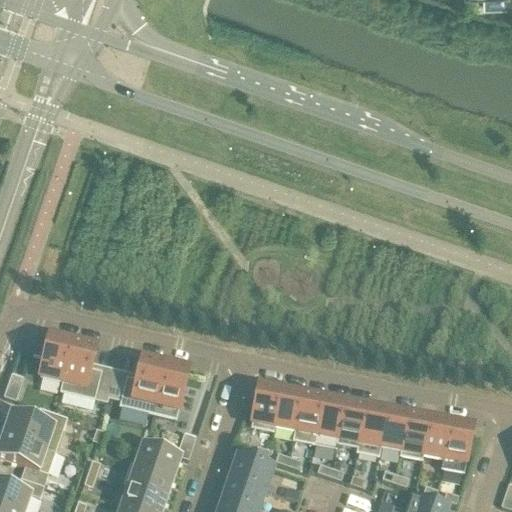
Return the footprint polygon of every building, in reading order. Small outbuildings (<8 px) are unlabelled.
[(49,342),(48,343),(37,340),(32,360),(44,362),(39,382),(61,387),(62,388),(72,347),(62,345),(62,344),(52,341),(52,342),(49,342)] [(107,407),(108,403),(107,403),(113,379),(90,373),(95,353),(72,347),(62,388),(61,387),(59,397),(94,405),(94,404),(107,407)] [(118,411),(153,419),(165,370),(142,364),(137,385),(113,379),(107,403),(108,403),(120,406),(118,411)] [(165,370),(153,419),(176,425),(188,376),(184,375),(185,374),(175,371),(175,372),(165,370)] [(11,379),(3,401),(8,403),(15,406),(23,383),(11,379)] [(273,437),(274,432),(273,432),(280,396),(258,392),(250,433),(273,437)] [(274,432),(293,436),(294,436),(301,400),(280,396),(273,432),(274,432)] [(314,450),(316,440),(322,404),(301,400),(294,436),(293,436),(292,445),(314,450)] [(316,440),(336,444),(337,444),(344,409),(322,404),(316,440)] [(335,449),(356,453),(357,453),(365,413),(344,409),(337,444),(336,444),(335,449)] [(355,457),(367,460),(378,462),(380,453),(379,452),(386,417),(365,413),(357,453),(356,453),(355,457)] [(10,417),(2,440),(55,458),(67,423),(39,414),(35,426),(10,417)] [(380,453),(399,456),(400,456),(407,421),(386,417),(379,452),(380,453)] [(422,465),(422,461),(422,460),(428,425),(407,421),(400,456),(399,456),(398,461),(422,465)] [(422,461),(442,464),(443,464),(450,429),(428,425),(422,460),(422,461)] [(443,464),(442,464),(440,474),(463,478),(472,433),(450,429),(443,464)] [(92,446),(100,448),(104,436),(96,433),(92,446)] [(176,461),(180,463),(186,464),(188,465),(195,442),(183,438),(176,461)] [(0,463),(24,472),(20,484),(43,492),(55,458),(2,440),(0,446),(0,463)] [(142,449),(135,470),(134,471),(173,484),(180,463),(176,461),(142,449)] [(254,459),(266,463),(269,455),(256,451),(254,459)] [(274,466),(286,470),(289,462),(277,458),(274,466)] [(238,461),(230,483),(264,494),(272,473),(238,461)] [(289,462),(286,470),(298,474),(301,466),(289,462)] [(91,465),(87,477),(96,480),(100,468),(91,465)] [(122,490),(127,492),(127,491),(166,504),(173,484),(134,471),(135,470),(130,468),(122,490)] [(316,477),(328,481),(331,473),(319,469),(316,477)] [(331,473),(328,481),(340,485),(343,477),(331,473)] [(381,484),(393,488),(396,479),(384,475),(381,484)] [(96,480),(87,477),(83,489),(91,492),(96,480)] [(396,479),(393,488),(405,492),(408,483),(396,479)] [(349,488),(361,493),(364,484),(352,480),(349,488)] [(230,483),(223,503),(248,511),(258,511),(264,494),(230,483)] [(0,489),(0,511),(26,511),(30,500),(39,503),(43,492),(20,484),(16,495),(0,489)] [(511,511),(511,489),(509,489),(502,511),(511,511)] [(127,491),(127,492),(120,511),(122,511),(163,511),(166,504),(127,491)] [(422,499),(434,503),(437,495),(425,491),(422,499)] [(284,501),(296,506),(299,497),(287,493),(284,501)] [(443,505),(455,509),(458,501),(445,496),(443,505)] [(440,511),(412,502),(408,511),(440,511)] [(248,511),(223,503),(220,511),(248,511)]
